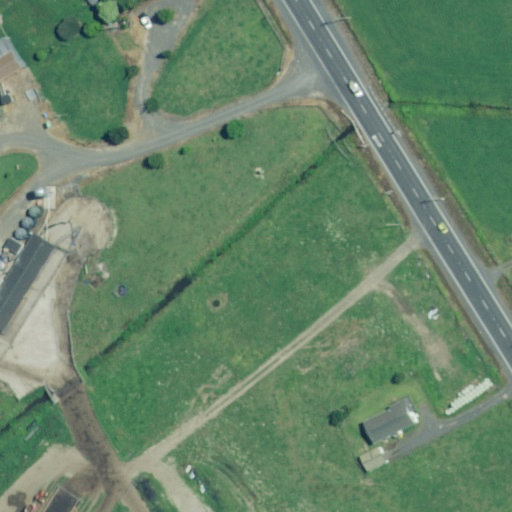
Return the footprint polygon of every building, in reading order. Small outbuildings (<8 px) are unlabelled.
[(0,84),(22,71),(3,40),(0,41),(0,84)] [(0,334),(2,335),(55,249),(33,236),(0,289),(0,334)] [(15,257),(21,247),(8,239),(2,249),(15,257)] [(398,435),(415,427),(410,416),(413,414),(406,401),(389,410),(390,412),(362,425),(373,448),(392,438),(393,440),(399,437),(398,435)] [(384,465),(376,450),(357,459),(365,475),(384,465)]
